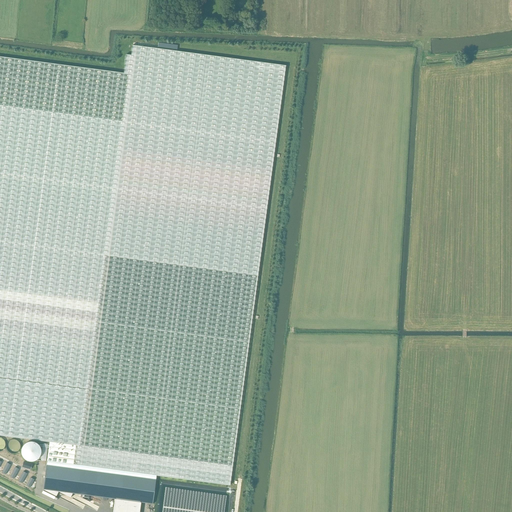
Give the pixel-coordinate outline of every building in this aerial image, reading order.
[(0,56),(0,435),(49,442),(47,461),(156,476),(229,486),(285,66),(132,45),(131,55),(126,55),(123,73),(0,56)] [(31,470),(33,465),(24,461),(22,466),(31,470)] [(156,476),(47,461),(43,490),(56,496),(58,492),(70,498),(72,494),(115,499),(113,511),(138,511),(140,503),(152,504),(156,476)] [(7,463),(2,472),(5,474),(11,465),(7,463)] [(15,467),(10,477),(14,479),(19,469),(15,467)] [(23,472),(18,481),(22,483),(27,474),(23,472)]
